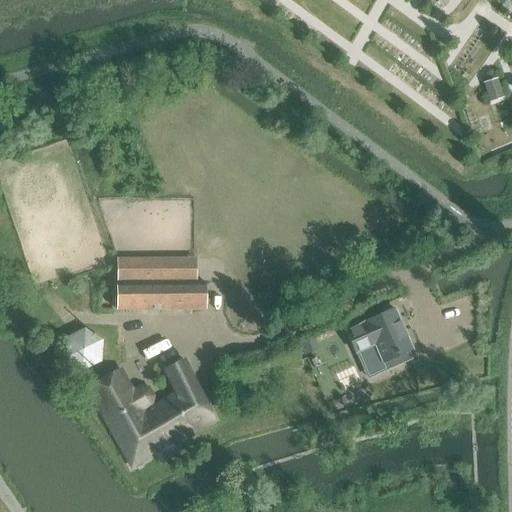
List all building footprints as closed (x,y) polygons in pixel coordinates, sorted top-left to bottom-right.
[(490,101),(500,97),(495,82),(485,86),(490,101)] [(116,311),(205,310),(205,284),(177,284),(177,267),(116,267),(116,311)] [(365,324),(345,332),(355,354),(356,353),(368,379),(410,360),(407,352),(412,350),(409,345),(411,344),(410,343),(409,343),(406,338),(408,337),(407,336),(406,336),(394,310),(364,323),(365,324)] [(312,339),(301,344),(306,355),(317,350),(312,339)] [(237,388),(296,363),(287,341),(228,366),(237,388)] [(189,433),(214,420),(183,361),(164,369),(176,392),(150,407),(149,404),(152,396),(147,388),(138,387),(131,390),(119,368),(86,388),(132,466),(173,442),(176,445),(191,436),(189,433)] [(393,374),(382,378),(386,390),(397,387),(393,374)]
